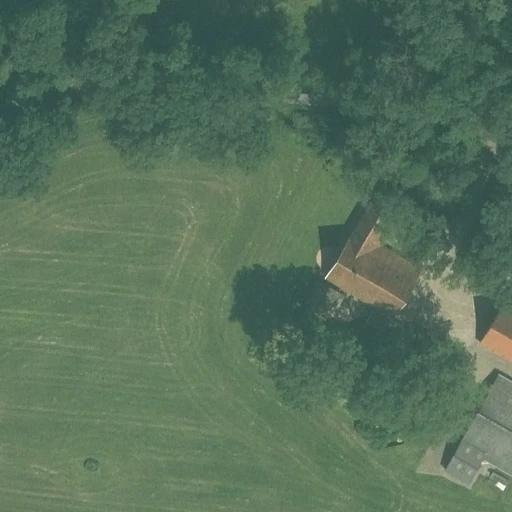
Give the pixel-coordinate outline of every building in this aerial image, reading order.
[(373,201),(327,277),(392,316),(421,268),(382,245),(399,216),(373,201)] [(252,218),(258,226),(279,212),(273,203),(252,218)] [(311,298),(335,312),(345,295),(322,281),(311,298)] [(479,345),(511,362),(511,299),(508,297),(479,345)] [(445,469),(469,483),(482,458),(511,475),(511,380),(500,374),(445,469)] [(411,475),(432,485),(448,453),(427,443),(411,475)]
